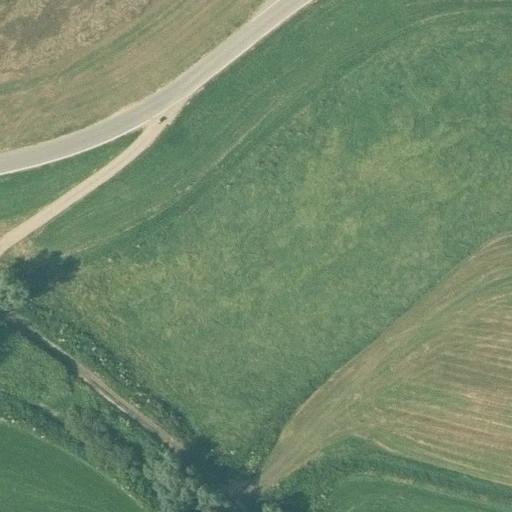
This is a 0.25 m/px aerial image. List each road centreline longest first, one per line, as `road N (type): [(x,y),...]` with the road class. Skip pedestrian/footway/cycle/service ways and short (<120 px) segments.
road 1 (unclassified): [(304,0),(148,112),(75,148),(0,166)]
road 2 (track): [(236,511),(157,433),(0,303)]
road 3 (track): [(0,248),(119,162),(177,93)]
